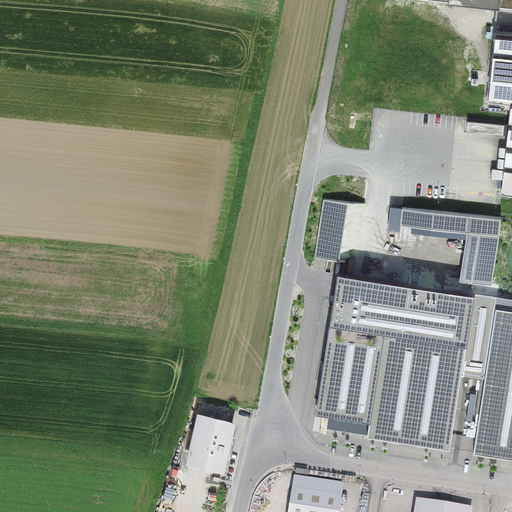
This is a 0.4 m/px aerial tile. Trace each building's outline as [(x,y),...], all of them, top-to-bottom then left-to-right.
[(511,0),(412,0),(511,9),(511,0)] [(511,33),(494,31),(487,101),(504,103),(504,108),(509,109),(500,193),(511,193),(511,33)] [(323,200),(314,257),(339,261),(348,203),(323,200)] [(501,220),(391,207),(388,231),(400,232),(400,225),(467,233),(459,282),(492,287),(501,220)] [(511,299),(475,294),(475,297),(338,276),(316,416),(370,424),(367,439),(450,452),(462,377),(484,381),(472,456),(511,461),(511,299)] [(237,423),(197,414),(185,466),(225,475),(237,423)] [(288,511),(339,511),(344,482),(340,482),(294,474),(288,511)] [(472,511),(473,506),(416,497),(414,511),(472,511)]
